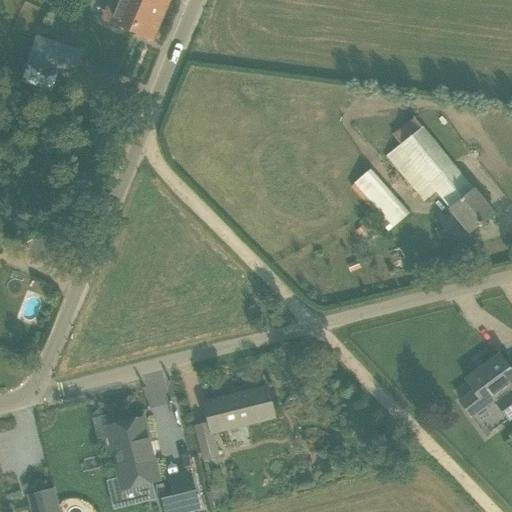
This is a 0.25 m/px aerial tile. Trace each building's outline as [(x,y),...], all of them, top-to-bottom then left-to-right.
[(151,39),(167,0),(118,0),(110,22),(151,39)] [(83,51),(36,35),(26,65),(73,80),(74,78),(82,53),(83,51)] [(494,213),(473,189),(472,190),(422,128),(387,155),(425,200),(436,191),(450,208),(449,209),(469,234),(494,213)] [(393,227),(409,213),(370,169),(355,183),(378,210),(393,227)] [(388,232),(393,227),(378,210),(373,215),(388,232)] [(360,268),(358,261),(347,265),(350,272),(360,268)] [(487,437),(511,417),(511,365),(509,368),(499,355),(465,380),(474,392),(460,402),(471,416),(487,437)] [(212,433),(274,417),(267,388),(204,403),(208,423),(195,426),(203,460),(215,508),(230,504),(212,433)] [(108,427),(124,490),(159,481),(143,419),(108,427)] [(58,511),(53,490),(28,497),(31,511),(58,511)] [(182,511),(179,495),(172,496),(162,499),(164,511),(182,511)]
